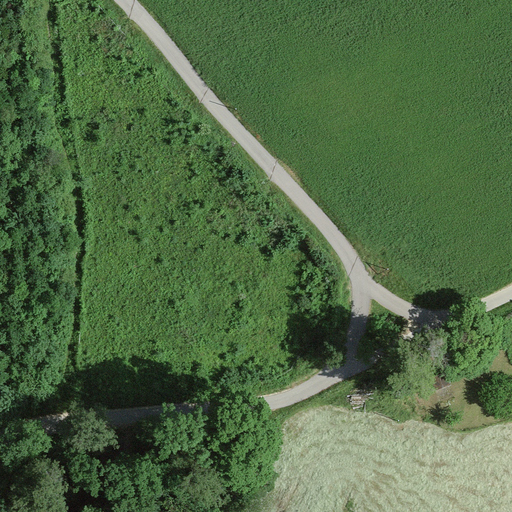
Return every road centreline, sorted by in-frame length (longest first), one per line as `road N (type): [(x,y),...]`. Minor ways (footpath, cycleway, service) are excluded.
road 1 (unclassified): [(400,349),(369,294),(118,0)]
road 2 (unclassified): [(400,349),(296,396),(238,410),(82,423),(0,443)]
